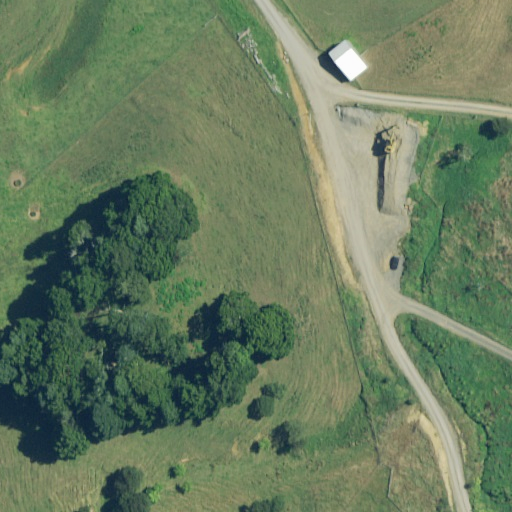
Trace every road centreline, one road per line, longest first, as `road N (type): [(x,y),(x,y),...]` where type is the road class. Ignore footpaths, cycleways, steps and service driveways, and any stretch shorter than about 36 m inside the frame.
road 1 (track): [(367,294),(433,511)]
road 2 (track): [(335,106),(367,294)]
road 3 (track): [(335,106),(451,141),(511,132)]
road 4 (track): [(511,355),(367,294)]
